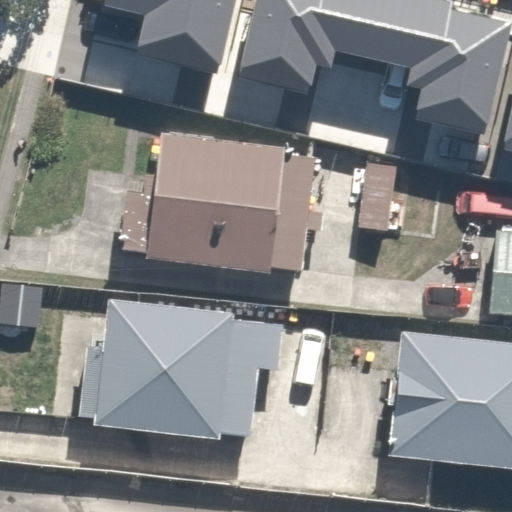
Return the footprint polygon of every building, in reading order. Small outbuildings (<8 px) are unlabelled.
[(127,0),(117,57),(340,98),(347,59),(416,72),(428,0),(127,0)] [(284,268),(299,157),(301,147),(136,124),(124,208),(101,205),(96,241),(284,268)] [(398,161),(352,154),(341,228),(388,235),(398,161)] [(511,230),(470,227),(463,312),(511,315),(511,230)] [(60,410),(60,420),(232,432),(236,371),(263,373),(268,306),(86,293),(82,341),(66,340),(60,410)] [(511,337),(379,326),(368,447),(511,459),(511,337)]
